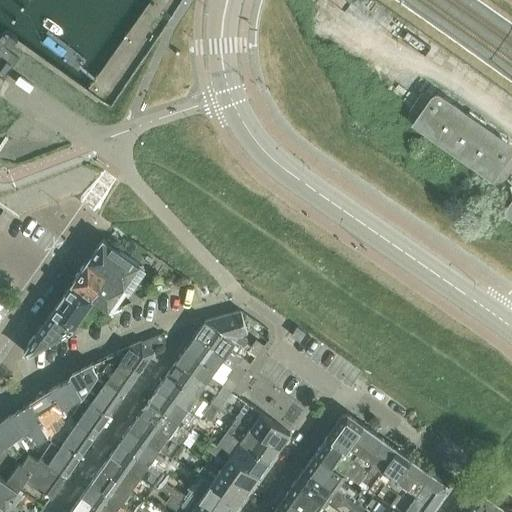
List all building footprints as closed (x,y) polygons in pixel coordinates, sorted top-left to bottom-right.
[(409,111),(409,114),(409,117),(411,120),(412,121),(411,123),(493,180),(494,178),(497,180),(499,180),(502,179),(505,178),(507,176),(511,169),(511,153),(511,152),(511,143),(511,142),(442,94),(440,93),(437,92),(435,93),(433,94),(431,95),(430,96),(423,91),(410,109),(409,111)] [(511,198),(502,213),(511,220),(511,198)] [(88,261),(124,286),(139,264),(103,239),(88,261)] [(72,283),(94,298),(108,308),(124,286),(88,261),(72,283)] [(171,286),(157,277),(150,287),(157,291),(171,286)] [(72,283),(53,311),(74,326),(78,320),(88,305),(94,298),(72,283)] [(248,350),(257,356),(265,345),(255,338),(249,347),(244,344),(245,342),(237,337),(239,335),(248,333),(241,310),(205,320),(242,346),(248,350)] [(31,342),(24,351),(27,353),(71,331),(74,326),(53,311),(36,334),(31,342)] [(196,333),(247,370),(252,364),(237,353),(242,346),(205,320),(196,333)] [(299,341),(305,332),(297,327),(291,335),(299,341)] [(122,358),(140,371),(155,350),(154,350),(164,336),(161,333),(131,346),(122,358)] [(186,347),(237,383),(247,370),(196,333),(186,347)] [(71,372),(70,377),(82,397),(84,394),(99,373),(100,374),(109,361),(119,363),(122,358),(131,346),(93,361),(71,372)] [(224,384),(232,390),(237,383),(186,347),(177,360),(205,380),(219,390),(224,384)] [(109,361),(100,374),(107,379),(125,392),(140,371),(122,358),(119,363),(109,361)] [(167,373),(196,394),(205,380),(177,360),(167,373)] [(99,373),(84,394),(92,400),(110,412),(125,392),(107,379),(100,374),(99,373)] [(158,387),(186,407),(196,394),(167,373),(158,387)] [(70,377),(50,388),(64,410),(60,414),(62,418),(66,421),(67,419),(70,415),(82,397),(70,377)] [(213,399),(221,405),(232,390),(224,384),(219,390),(213,399)] [(148,400),(191,431),(200,417),(186,407),(158,387),(148,400)] [(50,388),(30,401),(44,421),(41,423),(49,436),(61,428),(66,421),(62,418),(60,414),(64,410),(50,388)] [(82,397),(70,415),(78,421),(96,433),(110,412),(92,400),(84,394),(82,397)] [(203,413),(211,419),(221,405),(213,399),(203,413)] [(139,414),(182,444),(183,442),(188,436),(190,433),(191,431),(148,400),(139,414)] [(30,401),(10,413),(24,433),(22,434),(31,447),(39,442),(49,436),(41,423),(44,421),(30,401)] [(237,417),(279,448),(290,433),(264,414),(264,413),(251,404),(245,413),(241,410),(236,416),(237,417)] [(10,413),(0,420),(0,439),(14,458),(21,453),(28,448),(31,447),(22,434),(24,433),(10,413)] [(327,436),(345,449),(363,424),(347,413),(342,414),(327,436)] [(130,427),(172,457),(173,456),(182,444),(139,414),(130,427)] [(61,428),(49,436),(52,438),(61,444),(63,441),(81,454),(82,452),(96,433),(78,421),(70,415),(67,419),(66,421),(61,428)] [(226,431),(270,462),(279,448),(237,417),(226,431)] [(354,459),(363,465),(382,438),(363,424),(345,449),(343,451),(354,459)] [(120,441),(163,471),(163,470),(172,457),(130,427),(120,441)] [(216,445),(260,476),(270,462),(226,431),(216,445)] [(345,473),(359,483),(369,470),(363,465),(354,459),(343,451),(345,449),(327,436),(315,452),(345,473)] [(40,456),(67,475),(81,454),(63,441),(61,444),(52,438),(40,456)] [(363,487),(367,490),(396,448),(382,438),(363,465),(369,470),(359,483),(364,486),(363,487)] [(0,439),(0,467),(1,468),(14,458),(0,439)] [(111,454),(153,484),(163,471),(120,441),(111,454)] [(221,469),(250,490),(260,476),(216,445),(211,441),(206,447),(226,462),(221,469)] [(373,494),(376,496),(386,482),(391,486),(411,459),(396,448),(367,490),(373,494)] [(305,466),(364,507),(373,494),(367,490),(363,487),(359,493),(340,479),(345,473),(315,452),(305,466)] [(30,453),(22,463),(32,470),(26,477),(52,495),(67,475),(40,456),(38,459),(30,453)] [(101,467),(144,497),(151,487),(153,484),(111,454),(101,467)] [(163,470),(171,475),(181,461),(173,456),(172,457),(163,470)] [(400,492),(412,500),(431,473),(411,459),(391,486),(400,492)] [(0,501),(6,505),(26,477),(32,470),(22,463),(20,461),(7,477),(0,472),(0,501)] [(197,473),(240,503),(250,490),(221,469),(216,476),(202,466),(197,473)] [(344,504),(355,511),(360,511),(364,507),(305,466),(295,480),(325,501),(326,499),(336,506),(337,505),(338,506),(344,504)] [(92,481),(134,511),(144,498),(144,497),(101,467),(92,481)] [(189,488),(222,511),(234,511),(240,503),(197,473),(187,487),(189,488)] [(391,506),(399,511),(431,511),(447,489),(446,484),(431,473),(412,500),(400,492),(391,506)] [(311,511),(323,511),(319,509),(325,501),(295,480),(286,494),(311,511)] [(82,494),(107,511),(133,511),(134,511),(92,481),(82,494)] [(170,495),(193,511),(222,511),(189,488),(184,495),(173,487),(168,494),(170,495)] [(471,510),(474,511),(511,511),(511,510),(485,492),(471,510)] [(107,511),(82,494),(73,508),(79,511),(107,511)] [(281,511),(311,511),(286,494),(276,508),(281,511)] [(364,507),(370,511),(399,511),(391,506),(388,504),(385,508),(388,510),(386,511),(383,511),(375,505),(380,498),(376,496),(373,494),(364,507)] [(176,511),(193,511),(170,495),(165,502),(177,511),(176,511)]
